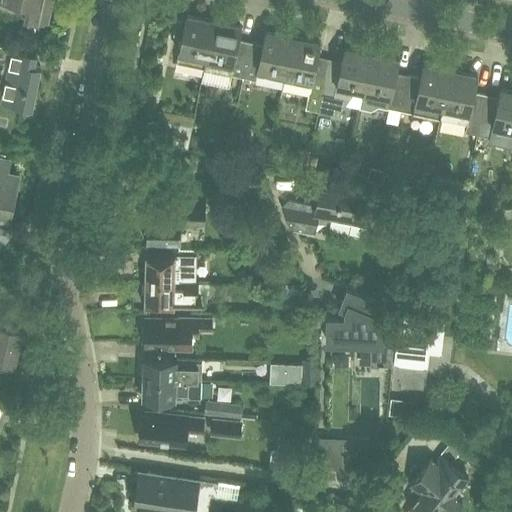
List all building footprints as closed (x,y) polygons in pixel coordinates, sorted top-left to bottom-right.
[(9,0),(28,4),(25,17),(47,22),(51,0),(9,0)] [(205,63),(214,19),(186,13),(185,19),(177,18),(175,30),(183,31),(176,61),(205,67),(206,63),(205,63)] [(243,76),(251,41),(239,38),(242,25),(214,19),(205,63),(206,63),(205,67),(205,68),(231,73),(243,76)] [(284,79),(293,36),(265,30),(262,43),(251,41),(243,76),(256,79),(257,74),(284,79)] [(319,110),(330,57),(318,55),(320,42),(293,36),(284,79),(296,82),(295,86),(309,89),(306,108),(319,110)] [(0,72),(2,73),(0,82),(0,99),(5,101),(32,106),(41,65),(31,63),(34,52),(16,48),(0,44),(0,72)] [(361,106),(372,52),(344,46),(341,60),(330,57),(319,110),(335,114),(343,102),(361,106)] [(401,109),(408,74),(396,71),(399,58),(372,52),(361,106),(372,108),(378,104),(388,106),(401,109)] [(420,76),(408,74),(401,109),(440,117),(441,113),(442,108),(442,107),(443,106),(450,69),(423,63),(420,76)] [(478,133),(486,93),(475,91),(478,75),(450,69),(443,106),(442,107),(442,108),(441,113),(440,117),(467,123),(465,131),(478,133)] [(511,129),(511,89),(500,87),(498,96),(486,93),(478,133),(491,136),(493,125),(511,129)] [(188,146),(192,126),(194,115),(160,108),(154,139),(188,146)] [(202,136),(192,134),(190,146),(199,148),(202,136)] [(310,149),(301,147),(298,160),(307,162),(310,149)] [(358,169),(361,158),(352,155),(351,155),(351,156),(347,168),(357,171),(358,169)] [(0,212),(9,215),(18,174),(6,171),(9,160),(0,157),(0,212)] [(397,188),(401,173),(395,172),(391,170),(387,185),(397,188)] [(371,209),(354,206),(357,192),(320,184),(316,203),(291,198),(282,206),(293,231),(314,235),(317,220),(326,222),(326,217),(367,226),(371,209)] [(383,202),(399,206),(401,197),(402,194),(386,190),(383,202)] [(148,239),(180,240),(180,223),(199,224),(200,220),(204,220),(205,196),(178,195),(178,210),(166,210),(166,212),(149,212),(148,224),(144,226),(144,235),(148,237),(148,239)] [(455,213),(458,214),(460,197),(454,197),(450,196),(448,213),(455,213)] [(145,265),(145,279),(196,280),(196,255),(174,255),(174,254),(148,253),(147,265),(145,265)] [(145,279),(145,293),(147,293),(147,305),(204,306),(200,294),(198,294),(198,280),(196,280),(145,279)] [(377,299),(378,296),(349,284),(348,288),(341,306),(346,308),(346,316),(328,316),(328,336),(372,338),(371,362),(384,363),(384,361),(391,361),(397,303),(375,303),(377,299)] [(297,313),(309,313),(302,286),(286,286),(286,297),(297,297),(297,313)] [(395,345),(393,364),(428,368),(431,336),(443,337),(446,319),(399,314),(395,345)] [(210,316),(198,316),(171,315),(171,318),(146,318),(146,329),(143,329),(143,340),(146,341),(146,344),(186,345),(186,331),(198,332),(198,325),(210,325),(210,316)] [(0,381),(11,384),(22,329),(0,323),(0,381)] [(317,357),(303,357),(303,364),(302,369),(302,384),(308,384),(317,384),(317,357)] [(142,362),(142,377),(201,379),(202,361),(175,360),(176,359),(145,358),(145,362),(142,362)] [(142,377),(141,391),(144,391),(144,395),(174,396),(174,399),(181,399),(181,396),(201,397),(201,379),(142,377)] [(412,416),(414,400),(391,397),(389,414),(400,415),(412,416)] [(208,400),(206,412),(241,417),(243,405),(208,400)] [(141,436),(141,437),(185,441),(186,428),(202,430),(203,416),(187,414),(188,413),(169,411),(169,414),(143,411),(142,422),(140,424),(139,434),(141,436)] [(213,417),(212,431),(239,434),(241,420),(213,417)] [(369,441),(317,439),(316,467),(367,469),(369,441)] [(297,455),(273,451),(270,465),(271,465),(294,470),(297,455)] [(475,451),(467,461),(480,471),(488,461),(475,451)] [(452,511),(463,499),(453,492),(468,473),(442,452),(435,460),(430,456),(410,481),(422,490),(410,505),(418,511),(452,511)] [(199,493),(201,478),(139,469),(134,502),(140,503),(139,511),(190,511),(193,492),(199,493)] [(310,497),(307,511),(332,511),(335,501),(310,497)] [(338,508),(337,511),(356,511),(358,506),(358,505),(340,502),(338,508)]
